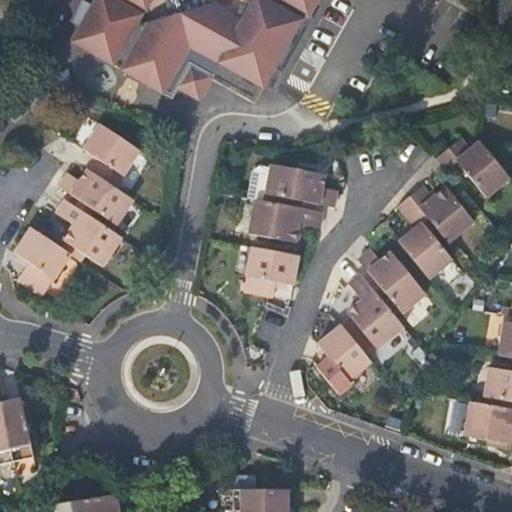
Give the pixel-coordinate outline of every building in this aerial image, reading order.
[(96,5),(86,0),(83,0),(72,21),(83,27),(96,5)] [(98,0),(96,5),(83,27),(75,41),(165,93),(175,99),(182,88),(193,67),(214,79),(258,104),(267,88),(267,87),(268,85),(304,21),(308,24),(321,0),(98,0)] [(214,79),(193,67),(182,88),(202,100),(214,79)] [(60,88),(73,84),(69,71),(56,75),(60,88)] [(25,96),(11,111),(21,120),(35,106),(25,96)] [(6,114),(0,115),(0,129),(9,128),(6,114)] [(103,124),(87,149),(101,158),(93,170),(116,186),(141,148),(103,124)] [(511,177),(496,157),(483,142),(474,150),(466,141),(443,158),(451,169),(460,162),(489,198),(511,179),(511,177)] [(275,168),(269,202),(314,211),(315,203),(321,204),(328,206),(337,207),(339,192),(326,189),(328,175),(276,165),(275,168)] [(259,200),(269,202),(275,168),(264,166),(257,171),(252,198),(259,200)] [(116,186),(93,170),(89,168),(82,178),(72,172),(63,187),(118,222),(134,198),(116,186)] [(435,198),(427,188),(415,197),(432,218),(451,243),(477,221),(449,187),(435,198)] [(432,218),(415,197),(403,206),(419,228),(401,242),(431,278),(455,259),(425,222),(432,218)] [(103,265),(123,235),(68,198),(59,212),(73,220),(63,237),(103,265)] [(269,202),(259,200),(253,233),(298,242),(301,225),(323,229),(326,213),(319,212),(314,211),(269,202)] [(35,227),(19,252),(31,260),(19,278),(45,295),(73,253),(35,227)] [(302,256),(255,246),(247,291),(277,297),(280,283),(296,285),(302,256)] [(383,260),(376,251),(363,260),(370,270),(405,313),(429,294),(394,252),(383,260)] [(380,349),(407,326),(365,274),(352,285),(365,301),(351,312),(380,349)] [(493,296),(480,293),(478,304),(491,307),(493,296)] [(258,333),(278,338),(284,318),(264,312),(258,333)] [(503,356),(511,357),(511,323),(509,323),(503,356)] [(333,358),(321,368),(339,390),(375,362),(345,326),(322,345),(333,358)] [(489,406),(511,409),(511,372),(495,370),(489,406)] [(34,458),(21,400),(9,403),(7,396),(0,397),(0,398),(13,462),(34,458)] [(0,465),(13,462),(0,398),(0,465)] [(511,409),(489,406),(474,403),(468,438),(511,445),(511,409)] [(237,509),(283,511),(292,511),(294,492),(238,490),(237,509)] [(119,510),(117,494),(59,504),(60,511),(128,511),(128,509),(119,510)]
